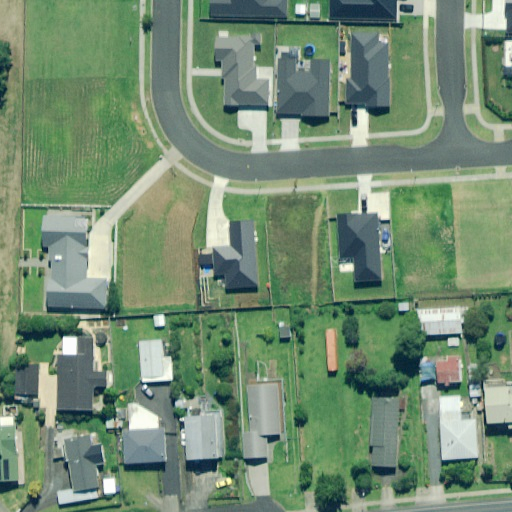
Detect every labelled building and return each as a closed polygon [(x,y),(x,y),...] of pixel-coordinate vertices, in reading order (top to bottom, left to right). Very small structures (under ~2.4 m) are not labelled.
[(210,0),(211,16),(285,17),(285,0),(210,0)] [(330,0),(331,17),(396,18),(395,0),(330,0)] [(348,80),(347,104),(368,104),(368,107),(389,107),(389,78),(387,78),(388,43),(378,43),(378,35),(354,35),(353,80),(348,80)] [(226,104),(267,104),(267,80),(255,79),(255,68),(254,68),(254,38),(217,38),(217,59),(222,59),(222,76),(226,76),(226,104)] [(294,57),(278,57),(277,113),(303,113),(302,116),(329,117),(329,60),(312,60),(312,72),(294,72),(294,57)] [(382,280),(378,213),(338,215),(340,257),(354,256),(356,282),(382,280)] [(49,246),(47,306),(108,308),(109,280),(85,279),(87,219),(43,217),(42,246),(49,246)] [(258,286),(251,221),(229,223),(232,245),(212,248),(215,273),(225,272),(226,289),(258,286)] [(462,334),(461,309),(419,311),(420,335),(462,334)] [(288,322),(279,324),(281,339),(290,338),(288,322)] [(81,353),(63,353),(61,407),(98,408),(98,386),(111,386),(112,368),(98,368),(99,336),(81,335),(81,353)] [(164,358),(163,341),(141,342),(143,382),(173,381),(172,358),(164,358)] [(460,382),(459,360),(438,361),(440,384),(460,382)] [(39,400),(40,367),(18,366),(17,399),(39,400)] [(511,384),(487,387),(490,424),(510,423),(510,429),(511,429),(511,384)] [(282,435),(279,385),(249,386),(251,433),(244,433),(245,458),(269,457),(268,435),(282,435)] [(462,421),(461,397),(441,398),(443,460),(478,459),(477,421),(462,421)] [(400,398),(374,398),(372,467),(398,467),(400,398)] [(189,461),(225,459),(223,410),(204,411),(204,405),(198,405),(198,399),(176,400),(176,409),(188,408),(188,420),(187,420),(189,461)] [(160,418),(131,401),(132,431),(125,431),(127,464),(168,462),(166,429),(161,429),(160,418)] [(115,415),(107,416),(108,429),(116,429),(115,415)] [(0,482),(20,481),(16,418),(0,419),(0,482)] [(74,440),(73,430),(54,432),(57,458),(67,457),(67,463),(72,463),(75,491),(60,492),(61,503),(101,499),(93,438),(74,440)] [(117,479),(106,480),(107,494),(117,494),(117,479)]
